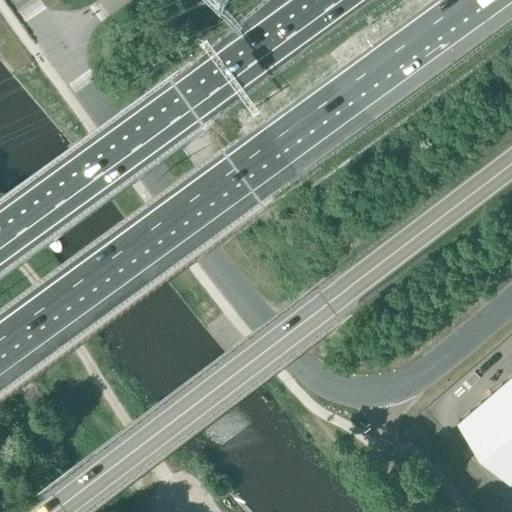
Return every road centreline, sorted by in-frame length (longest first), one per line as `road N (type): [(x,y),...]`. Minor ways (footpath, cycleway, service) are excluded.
road 1 (motorway): [(0,341),(470,0)]
road 2 (secondary): [(51,511),(511,162)]
road 3 (tertiary): [(54,43),(298,361),(337,388),(384,391)]
road 4 (motorway): [(334,0),(0,239)]
road 5 (track): [(180,497),(77,347),(0,256)]
road 6 (tertiary): [(384,391),(423,373),(511,299)]
